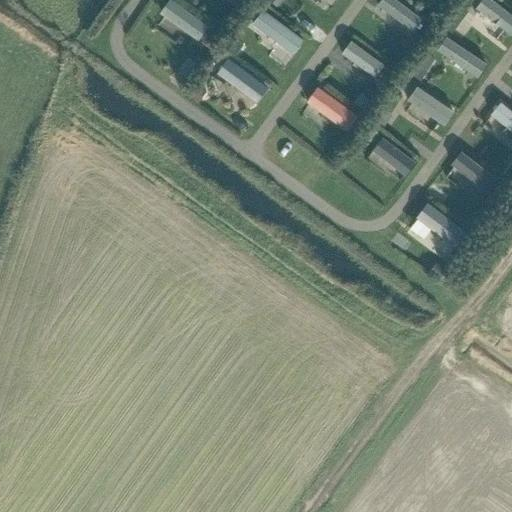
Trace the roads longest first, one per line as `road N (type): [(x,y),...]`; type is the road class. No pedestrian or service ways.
road 1 (track): [(511,60),(393,216),(369,225),(343,222),(121,58),(116,36),(138,0)]
road 2 (track): [(511,245),(318,511)]
road 3 (track): [(248,152),(361,0)]
